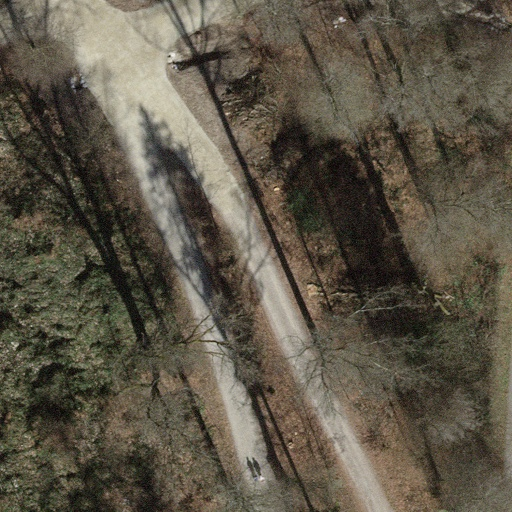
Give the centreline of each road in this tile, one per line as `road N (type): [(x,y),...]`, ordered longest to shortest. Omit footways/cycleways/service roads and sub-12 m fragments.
road 1 (track): [(369,511),(206,180),(145,83),(88,18)]
road 2 (track): [(272,511),(239,373),(80,0)]
road 3 (track): [(88,18),(145,29),(260,0)]
